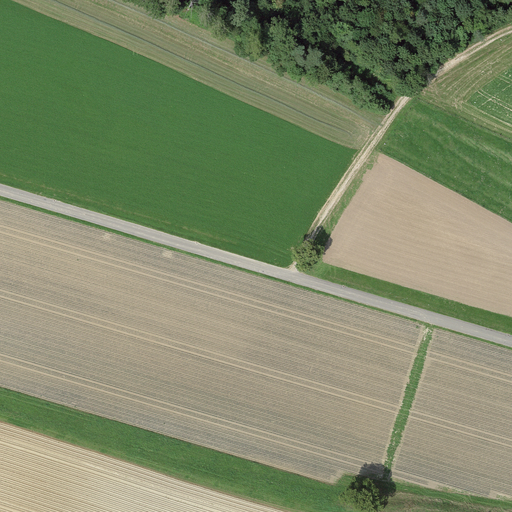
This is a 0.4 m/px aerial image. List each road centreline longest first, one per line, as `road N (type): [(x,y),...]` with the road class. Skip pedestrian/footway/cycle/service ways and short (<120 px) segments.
road 1 (unclassified): [(0,189),(511,341)]
road 2 (track): [(511,33),(440,75),(399,112),(330,206),(292,276)]
